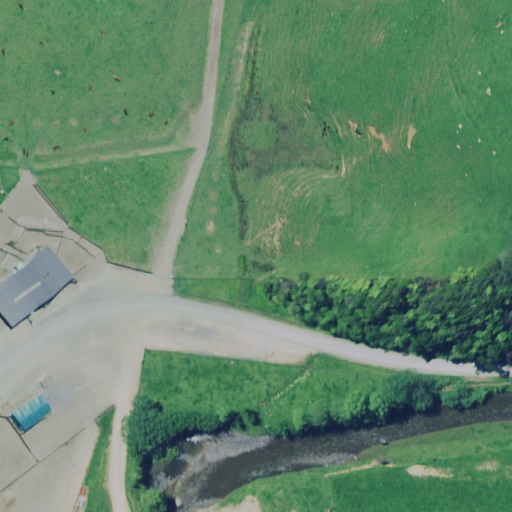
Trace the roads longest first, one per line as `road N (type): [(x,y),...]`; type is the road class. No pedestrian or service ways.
road 1 (unclassified): [(0,368),(81,293),(120,272),(511,330)]
road 2 (track): [(136,308),(104,487),(116,511)]
